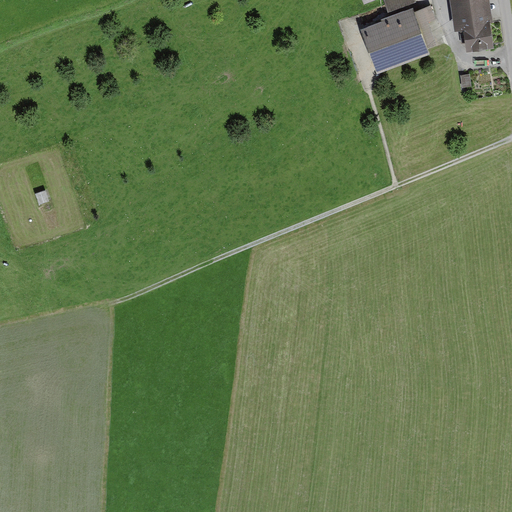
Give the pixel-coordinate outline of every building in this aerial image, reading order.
[(372,0),(384,0),(388,9),(413,0),(362,0),(364,3),(372,0)] [(465,51),(497,47),(491,0),(449,0),(453,28),(462,27),(465,51)] [(428,21),(437,17),(432,4),(416,10),(414,5),(380,17),(381,19),(360,27),(377,73),(430,53),(428,47),(436,44),(428,21)] [(460,74),(461,87),(471,86),(470,73),(460,74)] [(40,202),(50,200),(48,190),(38,191),(40,202)]
